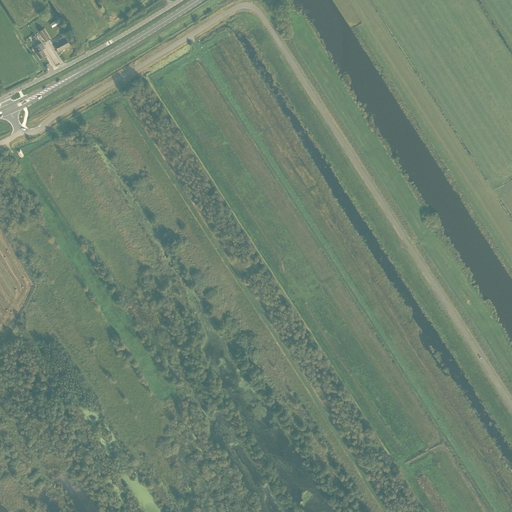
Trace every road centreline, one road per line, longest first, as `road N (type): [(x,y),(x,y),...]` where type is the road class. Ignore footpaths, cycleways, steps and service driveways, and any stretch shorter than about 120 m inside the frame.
road 1 (unclassified): [(511,406),(255,8),(233,8),(36,130),(19,128),(10,112)]
road 2 (unclassified): [(3,96),(179,0)]
road 3 (primary): [(79,71),(197,0)]
